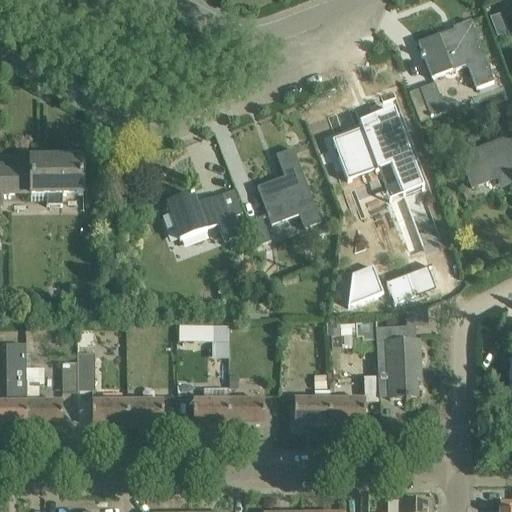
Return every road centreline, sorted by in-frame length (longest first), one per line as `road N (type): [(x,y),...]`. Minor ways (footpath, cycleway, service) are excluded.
road 1 (residential): [(0,55),(141,130),(165,133),(258,99),(328,41),(355,1)]
road 2 (residential): [(452,467),(123,465)]
road 3 (residential): [(452,467),(451,338),(459,320),(511,292)]
road 4 (residential): [(355,1),(273,32),(238,34),(167,0)]
road 5 (residential): [(123,465),(0,467)]
